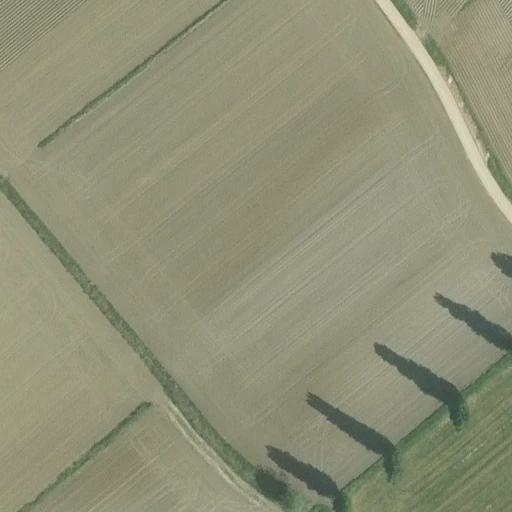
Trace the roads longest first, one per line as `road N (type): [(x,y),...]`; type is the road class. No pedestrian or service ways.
road 1 (track): [(511,215),(382,0)]
road 2 (track): [(161,390),(267,504),(287,511)]
